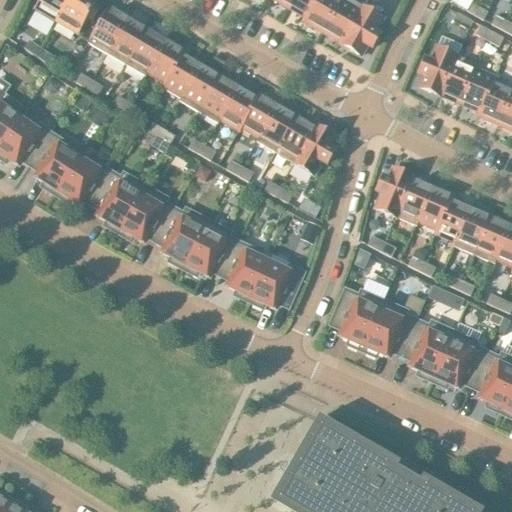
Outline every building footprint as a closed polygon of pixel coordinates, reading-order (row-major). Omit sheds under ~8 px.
[(56,23),(69,0),(41,0),(35,10),(56,23)] [(69,0),(56,23),(76,35),(85,20),(90,23),(98,9),(93,6),(96,0),(69,0)] [(270,0),(287,9),(291,0),(270,0)] [(303,24),(317,0),(291,0),(287,9),(305,20),(303,23),(303,24)] [(322,35),(342,0),(341,0),(340,1),(338,0),(317,0),(303,24),(322,35)] [(340,47),(362,9),(347,0),(342,0),(322,35),(340,45),(339,46),(340,47)] [(482,22),(487,14),(471,6),(467,14),(482,22)] [(106,57),(128,20),(108,8),(87,45),(106,57)] [(362,9),(340,47),(360,58),(366,47),(371,50),(379,36),(374,34),(382,20),(362,9)] [(468,32),(472,24),(456,15),(452,23),(468,32)] [(501,32),(506,24),(495,17),(490,26),(501,32)] [(125,68),(146,31),(128,20),(106,57),(125,68)] [(511,26),(506,24),(501,32),(511,38),(511,26)] [(486,43),(491,34),(480,28),(475,37),(486,43)] [(143,79),(165,42),(146,31),(125,68),(143,79)] [(491,34),(486,43),(498,49),(503,40),(491,34)] [(162,89),(184,53),(165,42),(143,79),(144,79),(147,75),(164,85),(162,88),(162,89)] [(34,58),(40,50),(28,43),(23,51),(34,58)] [(438,98),(456,58),(435,49),(429,64),(424,61),(418,76),(423,78),(418,90),(438,98)] [(40,50),(34,58),(46,65),(51,57),(40,50)] [(179,104),(200,67),(182,56),(184,53),(162,89),(181,99),(178,104),(179,104)] [(459,106),(476,67),(456,58),(438,98),(439,99),(440,98),(459,106)] [(197,115),(219,78),(200,67),(179,104),(197,115)] [(477,118),(494,80),(475,71),(477,67),(476,67),(459,106),(478,114),(476,118),(477,118)] [(86,91),(91,82),(80,76),(75,84),(86,91)] [(216,126),(238,89),(219,78),(197,115),(216,126)] [(48,79),(42,89),(46,93),(55,91),(58,86),(48,79)] [(497,127),(511,92),(511,90),(511,92),(493,84),(495,80),(494,80),(477,118),(497,127)] [(91,82),(86,91),(97,98),(102,89),(91,82)] [(237,133),(259,96),(258,96),(256,99),(238,89),(216,126),(217,126),(219,122),(237,133)] [(511,133),(511,92),(497,127),(511,133)] [(256,144),(277,107),(259,96),(237,133),(238,133),(240,130),(257,140),(255,144),(256,144)] [(79,97),(73,107),(83,114),(90,103),(79,97)] [(0,145),(23,112),(3,98),(0,102),(0,101),(0,145)] [(123,113),(128,105),(117,98),(112,107),(123,113)] [(128,105),(123,113),(134,120),(139,111),(128,105)] [(274,155),(296,118),(277,107),(256,144),(274,155)] [(29,168),(50,136),(38,128),(36,132),(19,121),(24,113),(23,112),(0,145),(0,161),(5,165),(7,162),(15,167),(19,161),(29,168)] [(293,166),(315,128),(314,128),(314,129),(296,118),(274,155),(293,166)] [(158,141),(163,132),(151,125),(146,134),(155,139),(158,141)] [(123,126),(119,132),(120,137),(126,140),(131,132),(123,126)] [(315,128),(293,166),(312,178),(320,164),(325,167),(333,153),(328,150),(335,140),(315,128)] [(168,147),(169,147),(174,138),(163,132),(158,141),(168,147)] [(54,197),(78,160),(59,148),(62,144),(50,136),(29,168),(39,174),(35,180),(43,185),(41,189),(54,197)] [(155,139),(150,147),(163,155),(168,147),(158,141),(155,139)] [(198,157),(203,148),(192,142),(187,151),(198,157)] [(169,148),(163,158),(170,161),(173,156),(176,151),(169,148)] [(203,148),(198,157),(209,163),(214,154),(203,148)] [(91,207),(110,175),(99,167),(96,172),(78,160),(54,197),(67,205),(69,202),(77,207),(81,201),(91,207)] [(236,178),(241,169),(230,163),(225,172),(236,178)] [(199,167),(193,177),(204,183),(209,172),(199,167)] [(241,169),(236,178),(247,184),(252,175),(241,169)] [(395,220),(412,179),(391,170),(387,181),(381,179),(375,194),(380,196),(374,211),(395,220)] [(117,235),(144,189),(123,176),(120,181),(110,175),(91,207),(101,213),(98,220),(106,224),(103,228),(117,235)] [(415,228),(432,189),(412,181),(413,179),(412,179),(395,220),(415,228)] [(274,199),(279,190),(268,184),(263,193),(274,199)] [(154,244),(173,211),(163,205),(165,201),(144,189),(117,235),(130,243),(132,240),(140,244),(144,238),(154,244)] [(435,236),(451,197),(432,189),(415,228),(417,224),(436,232),(434,236),(435,236)] [(279,190),(274,199),(287,206),(292,197),(279,190)] [(453,249),(470,210),(451,201),(452,198),(451,197),(435,236),(454,244),(452,249),(453,249)] [(473,258),(490,218),(470,210),(453,249),(473,258)] [(182,271),(207,223),(185,212),(183,216),(173,211),(154,244),(165,250),(162,256),(170,260),(168,264),(182,271)] [(493,266),(510,227),(490,218),(473,258),(493,266)] [(207,223),(182,271),(195,278),(197,275),(205,279),(209,273),(219,278),(236,244),(226,239),(229,235),(207,223)] [(308,225),(300,241),(311,247),(319,231),(308,225)] [(511,227),(510,227),(493,266),(493,267),(495,262),(511,269),(511,227)] [(379,254),(384,245),(371,238),(366,247),(379,254)] [(248,304),(267,264),(247,254),(249,250),(236,244),(219,278),(230,284),(227,290),(236,294),(234,298),(248,304)] [(384,245),(379,254),(390,260),(395,251),(384,245)] [(418,274),(423,265),(411,259),(407,268),(418,274)] [(267,264),(248,304),(262,311),(264,307),(272,311),(275,305),(287,310),(302,275),(289,269),(287,273),(267,264)] [(387,265),(381,275),(392,281),(398,270),(387,265)] [(423,265),(418,274),(430,279),(434,270),(423,265)] [(398,270),(392,281),(403,286),(408,275),(398,270)] [(458,293),(462,283),(450,278),(446,287),(458,293)] [(462,283),(458,293),(469,298),(473,289),(462,283)] [(432,288),(427,299),(438,303),(442,293),(432,288)] [(361,353),(383,304),(360,294),(358,298),(344,292),(329,327),(343,333),(340,340),(349,343),(347,347),(361,353)] [(497,311),(501,302),(489,296),(485,306),(497,311)] [(511,306),(501,302),(497,311),(509,316),(511,308),(511,306)] [(401,358),(416,323),(403,318),(405,313),(383,304),(361,353),(375,359),(377,356),(385,359),(388,353),(401,358)] [(488,314),(484,323),(497,328),(501,319),(488,314)] [(431,384),(453,335),(431,325),(429,329),(416,323),(401,358),(413,364),(410,370),(418,374),(417,378),(431,384)] [(502,324),(499,331),(502,332),(507,330),(509,327),(502,324)] [(470,389),(486,355),(471,348),(469,352),(450,344),(454,335),(453,335),(431,384),(445,390),(447,387),(455,390),(458,384),(470,389)] [(500,416),(511,390),(511,361),(501,357),(499,361),(486,355),(470,389),(483,395),(479,402),(488,405),(486,409),(500,416)] [(511,390),(500,416),(511,421),(511,390)] [(477,511),(421,479),(421,481),(424,483),(421,487),(392,470),(395,466),(398,468),(399,466),(318,420),(317,421),(320,423),(275,500),(295,511),(477,511)] [(0,511),(6,511),(11,504),(0,497),(0,511)]
